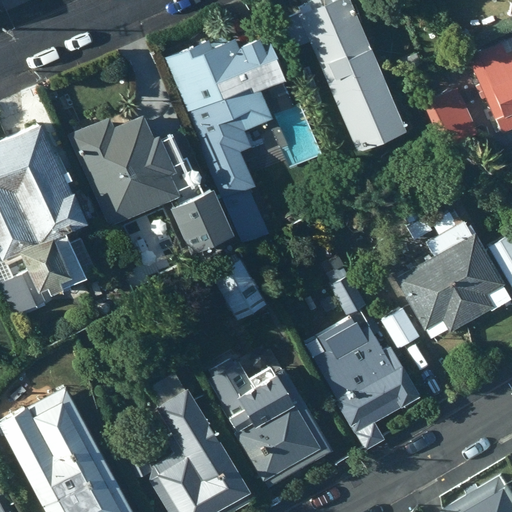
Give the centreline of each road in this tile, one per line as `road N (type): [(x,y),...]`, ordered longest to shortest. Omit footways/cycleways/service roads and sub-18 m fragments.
road 1 (residential): [(338,511),(511,409)]
road 2 (residential): [(0,57),(132,0)]
